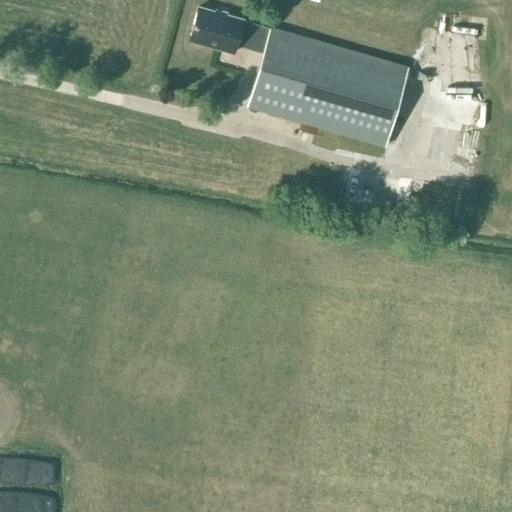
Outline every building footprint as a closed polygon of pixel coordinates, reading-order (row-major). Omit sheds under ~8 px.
[(196,6),(186,40),(232,53),(235,45),(261,52),(246,107),(384,147),(407,67),(269,27),(268,28),(242,20),(196,6)] [(486,35),(485,13),(467,13),(467,36),(486,35)] [(463,60),(484,58),(483,45),(462,46),(463,60)] [(346,161),(342,193),(359,195),(363,163),(346,161)] [(404,193),(403,169),(384,169),(384,194),(404,193)]
